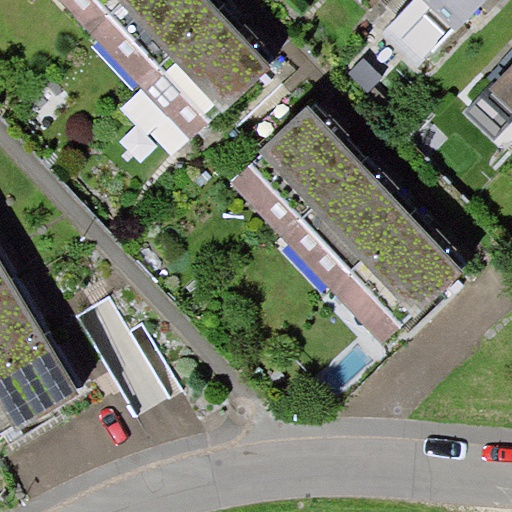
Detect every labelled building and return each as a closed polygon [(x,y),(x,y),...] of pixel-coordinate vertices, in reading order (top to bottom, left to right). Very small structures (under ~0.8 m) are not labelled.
[(278,74),(208,0),(80,0),(210,137),(278,74)] [(499,0),(417,0),(460,41),(499,0)] [(511,62),(481,94),(511,124),(511,62)] [(475,273),(318,110),(253,172),(410,335),(475,273)] [(0,222),(0,292),(32,273),(0,222)] [(32,273),(0,292),(0,372),(68,331),(32,273)] [(0,372),(0,407),(18,438),(103,386),(68,331),(0,372)]
